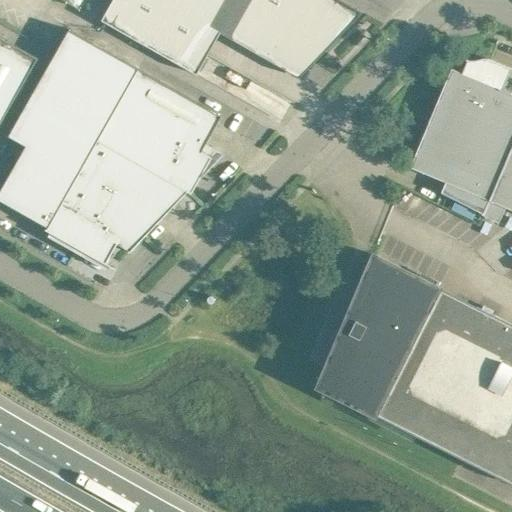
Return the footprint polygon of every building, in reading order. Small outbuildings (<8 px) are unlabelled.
[(63,0),(79,9),(84,0),(63,0)] [(341,0),(112,0),(101,20),(196,74),(220,32),(299,77),(360,11),(341,0)] [(0,200),(48,227),(98,140),(138,68),(69,29),(8,136),(25,146),(0,189),(0,200)] [(0,36),(0,122),(37,58),(0,36)] [(451,68),(409,166),(489,200),(511,144),(511,93),(501,89),(502,85),(504,85),(505,84),(503,83),(509,69),(511,69),(511,68),(488,59),(486,58),(484,58),(482,58),(473,60),(471,60),(469,60),(466,58),(465,59),(467,60),(462,72),(451,68)] [(221,116),(138,68),(98,140),(187,191),(191,193),(200,178),(224,153),(206,143),(221,116)] [(129,252),(187,191),(98,140),(48,227),(46,230),(50,232),(48,236),(107,270),(114,258),(110,256),(117,244),(129,252)] [(511,144),(489,200),(511,209),(511,144)] [(511,483),(511,324),(373,254),(318,386),(511,483)]
